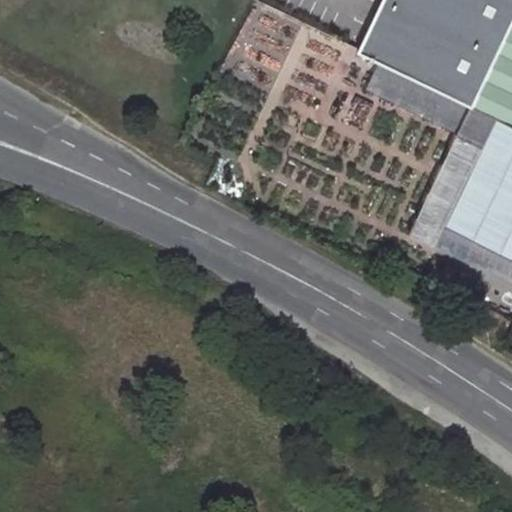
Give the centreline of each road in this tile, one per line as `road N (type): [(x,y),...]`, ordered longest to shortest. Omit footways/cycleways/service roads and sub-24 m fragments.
road 1 (primary): [(158,209),(343,304),(511,411)]
road 2 (primary): [(158,209),(0,103)]
road 3 (primary): [(158,209),(0,133)]
road 4 (primary): [(0,161),(158,209)]
